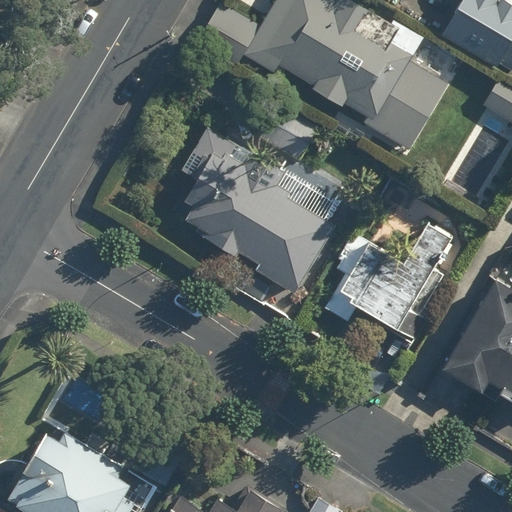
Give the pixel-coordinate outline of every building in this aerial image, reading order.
[(339,107),(340,104),(371,121),(367,127),(408,150),(446,83),(404,59),(418,35),(390,19),(387,24),(348,0),(273,0),(258,25),(218,1),(193,44),(233,67),(240,55),(269,72),(274,64),(310,85),(307,89),(339,107)] [(511,0),(455,0),(435,37),(490,68),(494,61),(511,71),(511,0)] [(511,86),(496,77),(480,103),(511,122),(511,86)] [(274,104),(254,136),(305,166),(324,135),(274,104)] [(322,219),(332,201),(203,126),(177,171),(192,180),(171,217),(201,234),(198,240),(230,258),(234,253),(253,264),(250,270),(290,293),(330,223),(322,219)] [(334,269),(343,274),(323,308),(344,320),(352,307),(390,329),(444,236),(423,224),(395,272),(372,259),(378,249),(354,235),(334,269)] [(506,290),(486,279),(436,370),(474,391),(480,381),(492,388),(489,392),(506,402),(508,397),(511,399),(511,295),(509,300),(502,296),(506,290)] [(14,476),(0,499),(0,501),(17,511),(124,511),(129,504),(115,495),(123,483),(111,476),(117,467),(59,430),(51,441),(38,431),(10,474),(14,476)] [(272,511),(274,508),(233,483),(221,503),(198,490),(185,511),(272,511)]
